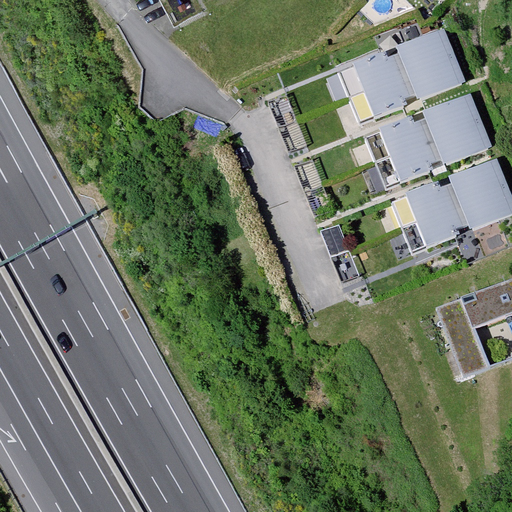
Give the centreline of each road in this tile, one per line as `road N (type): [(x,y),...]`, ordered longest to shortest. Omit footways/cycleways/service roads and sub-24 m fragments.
road 1 (residential): [(114,0),(246,128),(325,296)]
road 2 (motorway): [(184,511),(36,252)]
road 3 (motorway): [(0,332),(99,511)]
road 4 (motorway): [(0,375),(87,511)]
